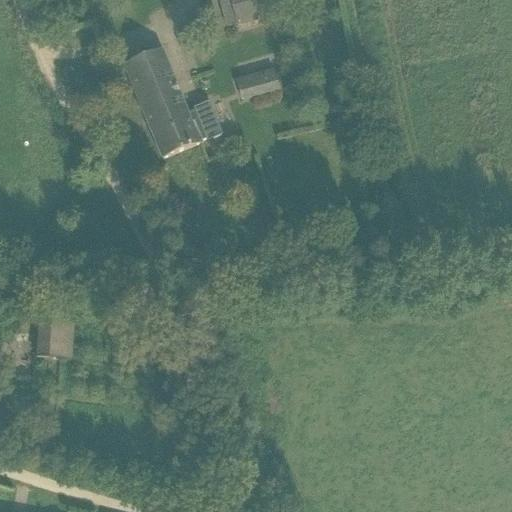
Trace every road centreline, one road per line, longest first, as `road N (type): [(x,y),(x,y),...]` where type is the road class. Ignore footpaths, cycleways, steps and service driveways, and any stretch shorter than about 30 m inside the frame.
road 1 (track): [(19,0),(40,59),(187,310),(248,511)]
road 2 (track): [(0,472),(131,511)]
